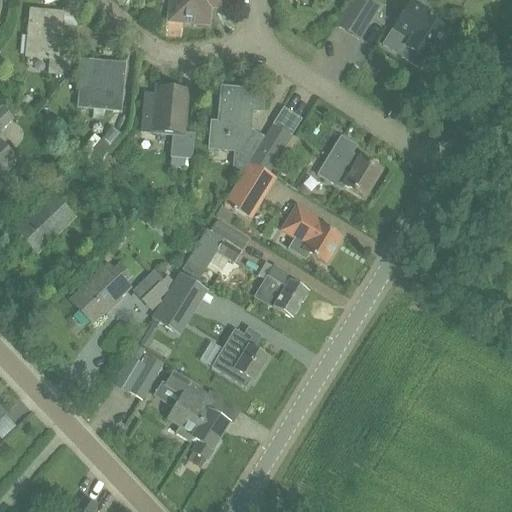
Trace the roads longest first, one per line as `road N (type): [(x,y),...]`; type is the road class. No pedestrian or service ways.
road 1 (tertiary): [(235,511),(447,165)]
road 2 (residential): [(447,165),(254,45)]
road 3 (residential): [(152,511),(0,351)]
road 4 (residential): [(254,45),(158,53),(94,0)]
road 5 (tertiary): [(447,165),(511,64)]
